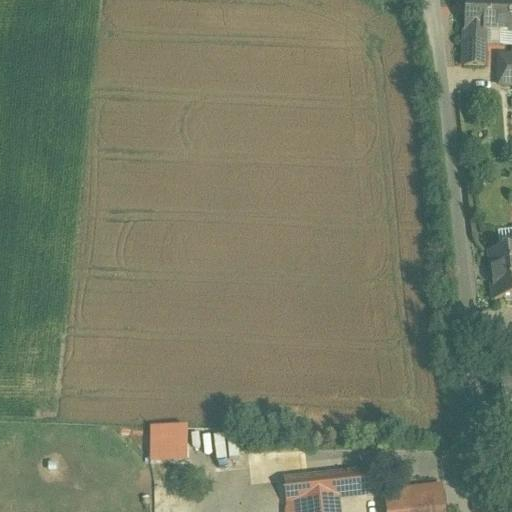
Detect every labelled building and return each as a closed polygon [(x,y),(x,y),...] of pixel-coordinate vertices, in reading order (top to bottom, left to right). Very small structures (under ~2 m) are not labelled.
[(510,3),(467,2),(465,70),(485,70),(486,35),(509,35),(510,3)] [(511,71),(500,71),(499,88),(511,87),(511,71)] [(511,253),(490,256),(493,285),(491,285),(493,303),(495,303),(495,304),(511,301),(511,253)] [(504,412),(511,411),(511,370),(502,371),(504,412)] [(371,475),(284,484),(286,511),(338,511),(337,502),(374,498),(371,475)] [(427,511),(425,492),(391,495),(392,511),(427,511)]
